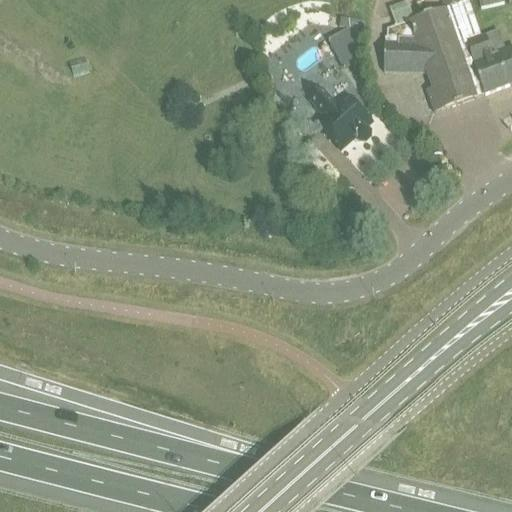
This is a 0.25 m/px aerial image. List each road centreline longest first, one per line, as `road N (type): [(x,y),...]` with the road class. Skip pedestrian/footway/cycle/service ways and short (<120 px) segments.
road 1 (unclassified): [(0,239),(60,256),(341,292),(389,275),(511,178)]
road 2 (motorway): [(414,511),(0,407)]
road 3 (tertiary): [(260,511),(511,294)]
road 4 (motorway): [(0,459),(205,511)]
